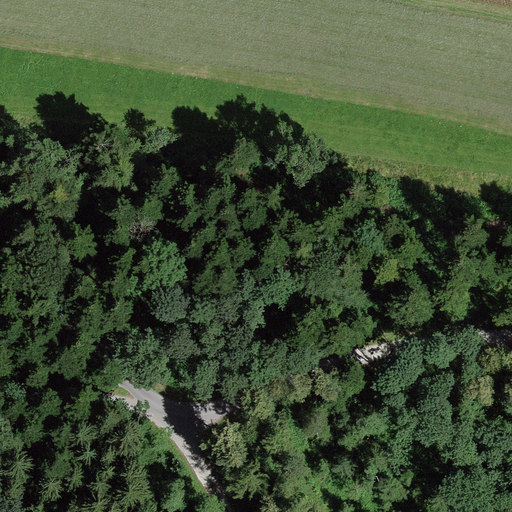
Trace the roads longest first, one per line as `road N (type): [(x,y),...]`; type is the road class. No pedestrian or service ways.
road 1 (track): [(511,338),(427,341),(236,369),(156,406),(73,392),(0,400)]
road 2 (unclassified): [(156,406),(101,343),(0,256)]
road 3 (track): [(156,406),(217,511)]
